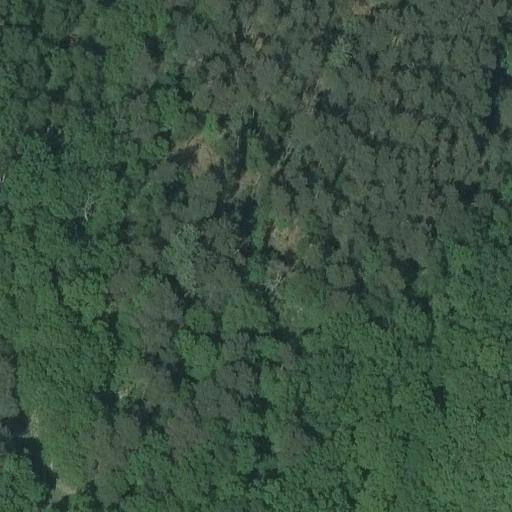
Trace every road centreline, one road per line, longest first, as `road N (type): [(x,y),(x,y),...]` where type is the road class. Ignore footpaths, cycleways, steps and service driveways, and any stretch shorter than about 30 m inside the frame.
road 1 (track): [(36,511),(59,413),(208,0)]
road 2 (track): [(511,285),(355,343),(197,379),(55,511)]
